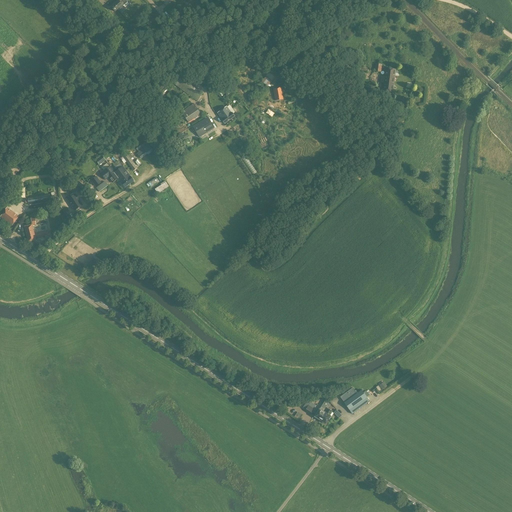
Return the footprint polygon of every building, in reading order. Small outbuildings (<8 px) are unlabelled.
[(128,2),(125,0),(115,0),(117,2),(111,7),(115,12),(117,9),(118,10),(128,2)] [(395,70),(384,68),(384,70),(385,72),(382,91),(392,92),(395,70)] [(172,83),(182,90),(197,101),(202,95),(174,75),(170,81),(172,83)] [(261,82),(267,86),(270,82),(264,77),(261,82)] [(218,84),(216,86),(224,93),(229,88),(227,86),(224,89),(218,84)] [(160,96),(166,89),(164,87),(157,94),(160,96)] [(281,88),(273,89),(275,101),(283,99),(281,88)] [(188,123),(201,115),(195,107),(194,104),(192,105),(181,112),(188,123)] [(226,107),(217,113),(222,120),(224,124),(235,117),(232,113),(231,113),(226,107)] [(193,127),(199,137),(213,129),(207,118),(193,127)] [(146,142),(141,145),(141,146),(137,149),(139,152),(136,154),(141,159),(143,157),(147,154),(148,154),(153,151),(146,142)] [(133,171),(137,168),(126,153),(122,156),(133,171)] [(114,173),(109,166),(109,167),(103,171),(100,173),(105,180),(108,178),(112,183),(118,179),(114,173),(115,173),(114,173)] [(114,173),(118,179),(121,183),(124,188),(133,181),(130,176),(122,167),(114,173),(115,173),(114,173)] [(101,183),(96,176),(90,181),(95,187),(101,183)] [(156,178),(148,183),(151,187),(159,182),(156,178)] [(155,189),(158,194),(169,187),(165,181),(160,184),(161,185),(155,189)] [(96,188),(99,192),(108,186),(105,182),(96,188)] [(80,183),(77,185),(84,193),(87,191),(80,183)] [(29,205),(51,202),(50,194),(28,198),(29,205)] [(68,202),(76,212),(83,206),(75,196),(68,202)] [(7,208),(1,217),(12,225),(17,218),(19,216),(7,208)] [(32,225),(24,227),(28,242),(36,240),(35,239),(43,237),(42,233),(34,235),(32,225)] [(408,375),(392,386),(394,389),(410,377),(408,375)] [(366,398),(369,396),(364,389),(356,394),(352,388),(340,397),(344,403),(352,414),(369,401),(366,398)] [(320,420),(325,413),(323,411),(328,403),(325,401),(320,410),(319,409),(317,413),(315,417),(320,420)] [(309,406),(305,412),(310,415),(314,409),(309,406)] [(330,410),(327,414),(325,413),(320,420),(325,424),(328,420),(329,421),(332,416),(330,416),(333,412),(330,410)] [(342,416),(336,410),(333,413),(339,419),(342,416)] [(294,416),(300,420),(303,415),(297,411),(294,416)]
